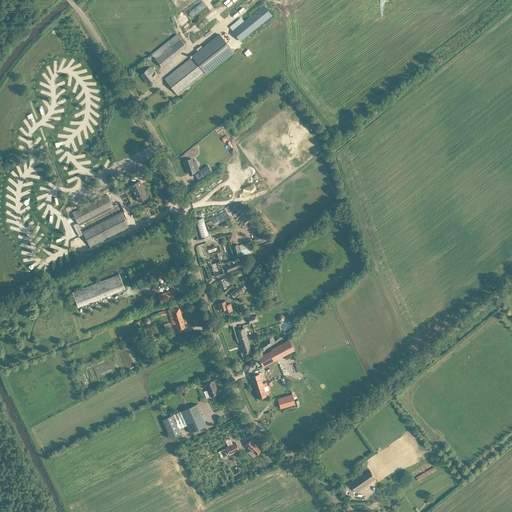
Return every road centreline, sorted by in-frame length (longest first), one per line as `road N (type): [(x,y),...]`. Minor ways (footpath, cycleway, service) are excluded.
road 1 (unclassified): [(298,458),(270,442),(241,407),(213,334),(170,166),(68,0)]
road 2 (unclassified): [(298,458),(511,284)]
road 3 (unknown): [(134,100),(243,4)]
